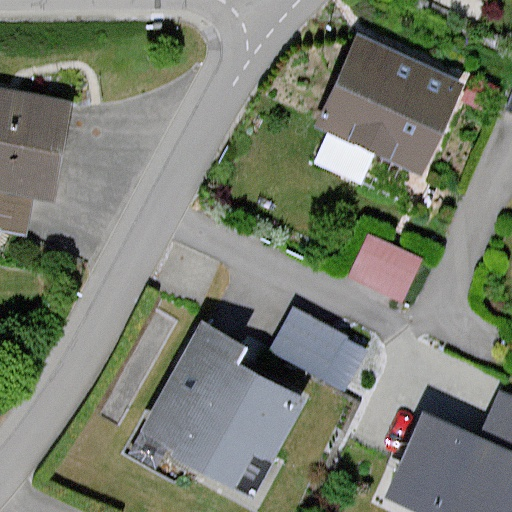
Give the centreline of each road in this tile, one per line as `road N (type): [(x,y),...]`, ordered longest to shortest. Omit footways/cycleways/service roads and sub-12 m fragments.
road 1 (residential): [(280,2),(228,67),(73,365),(0,452)]
road 2 (residential): [(280,2),(0,4)]
